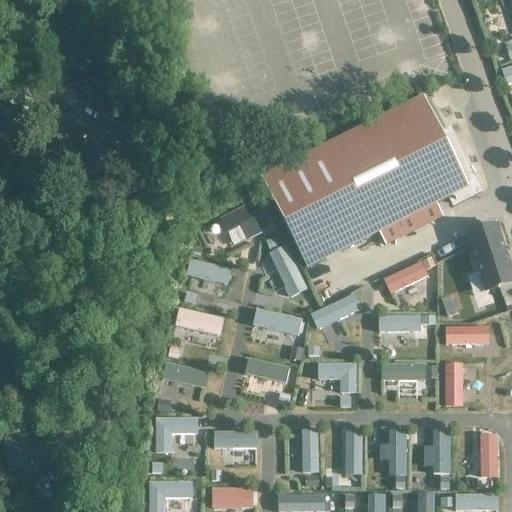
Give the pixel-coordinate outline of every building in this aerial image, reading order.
[(511,67),(500,72),(504,87),(511,84),(511,67)] [(422,96),(260,178),(306,269),(449,197),(453,204),(478,191),(457,148),(450,151),(422,96)] [(108,120),(77,133),(69,136),(65,127),(69,126),(63,110),(50,115),(76,177),(92,171),(90,164),(121,151),(108,120)] [(47,121),(4,137),(14,164),(57,147),(47,121)] [(255,200),(219,219),(226,232),(239,225),(247,240),(269,229),(255,200)] [(511,283),(511,274),(503,246),(499,248),(492,225),(465,234),(484,293),(511,283)] [(269,255),(289,298),(307,290),(285,246),(269,255)] [(230,270),(189,260),(185,276),(227,286),(230,270)] [(420,262),(382,280),(389,295),(428,277),(420,262)] [(310,316),(317,332),(361,311),(354,295),(310,316)] [(223,319),(177,309),(174,327),(219,337),(223,319)] [(301,321),(255,310),(252,326),(298,337),(301,321)] [(378,317),(378,332),(419,333),(419,318),(378,317)] [(488,328),(443,329),(444,346),(486,345),(488,345),(488,328)] [(285,384),(289,369),(248,360),(244,376),(285,384)] [(444,364),(443,408),(462,408),(461,363),(444,364)] [(208,373),(164,364),(161,381),(204,389),(208,373)] [(340,394),(355,395),(355,365),(317,365),(317,381),(340,381),(340,394)] [(424,365),(381,365),(380,382),(424,381),(424,365)] [(197,434),(197,419),(154,418),(154,453),(171,453),(171,434),(197,434)] [(317,474),(317,430),(300,431),(301,474),(317,474)] [(361,430),(344,430),(344,476),(361,476),(361,430)] [(213,432),(212,449),(257,449),(257,432),(213,432)] [(436,474),(448,474),(449,437),(435,436),(436,474)] [(28,437),(5,440),(9,481),(47,476),(44,448),(29,449),(28,437)] [(392,469),(404,469),(405,437),(392,437),(392,469)] [(483,443),(483,476),(495,476),(496,444),(483,443)] [(148,483),(147,511),(163,511),(164,499),(191,499),(191,483),(148,483)] [(252,509),(252,489),(211,489),(211,509),(252,509)] [(457,511),(496,511),(497,495),(454,496),(454,511),(457,511)] [(282,509),(316,509),(316,496),(282,496),(282,509)] [(431,511),(432,498),(419,499),(418,511),(431,511)] [(371,511),(383,511),(383,500),(371,500),(371,511)]
